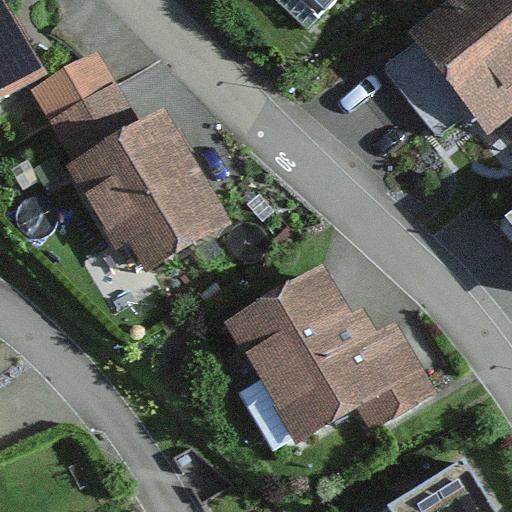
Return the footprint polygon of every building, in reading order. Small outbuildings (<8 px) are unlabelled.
[(511,0),(466,0),(416,43),(495,136),(511,121),(511,0)] [(0,101),(39,80),(0,11),(0,101)] [(113,95),(60,125),(86,169),(77,174),(119,246),(131,239),(149,270),(221,229),(161,127),(138,140),(113,95)] [(346,261),(227,341),(310,464),(430,385),(346,261)] [(511,511),(511,503),(485,456),(384,511),(511,511)]
